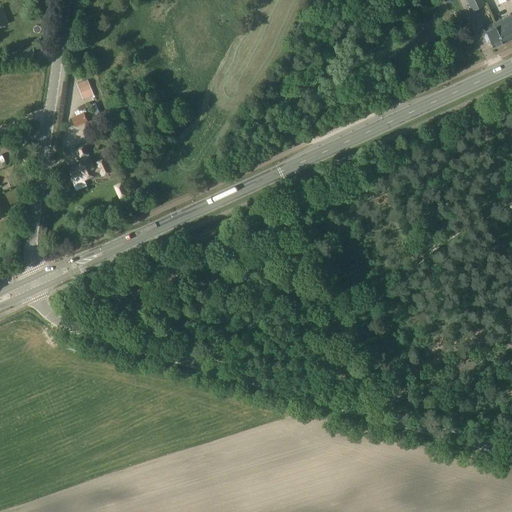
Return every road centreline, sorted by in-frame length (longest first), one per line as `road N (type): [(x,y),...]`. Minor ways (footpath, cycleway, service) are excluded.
road 1 (secondary): [(30,284),(511,67)]
road 2 (unclassified): [(511,456),(84,332),(43,310),(30,284)]
road 3 (unclassified): [(30,284),(25,272),(65,0)]
